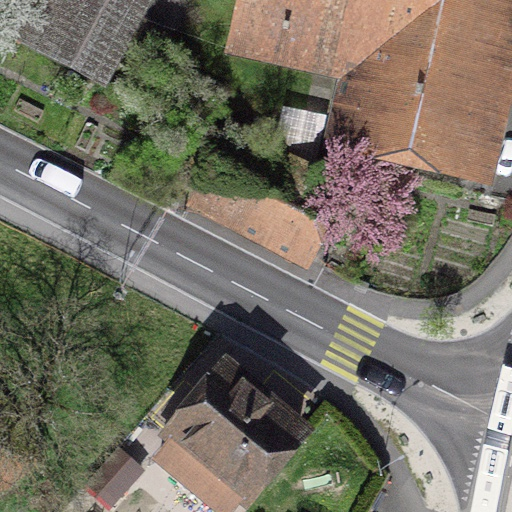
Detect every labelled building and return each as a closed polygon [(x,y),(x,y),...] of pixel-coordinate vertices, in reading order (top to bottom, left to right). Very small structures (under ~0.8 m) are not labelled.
[(124,0),(20,0),(1,37),(82,80),(124,0)] [(505,0),(244,0),(238,30),(369,61),(349,146),(466,173),(478,121),(505,0)] [(252,165),(258,155),(227,138),(215,161),(200,153),(193,167),(208,174),(190,208),(220,224),(225,214),(298,252),(330,193),(290,172),(285,182),(252,165)] [(255,384),(246,394),(226,378),(153,465),(209,511),(230,511),(295,435),(261,407),(270,397),(255,384)] [(0,467),(27,449),(0,409),(0,467)] [(115,453),(82,490),(104,510),(137,473),(115,453)]
